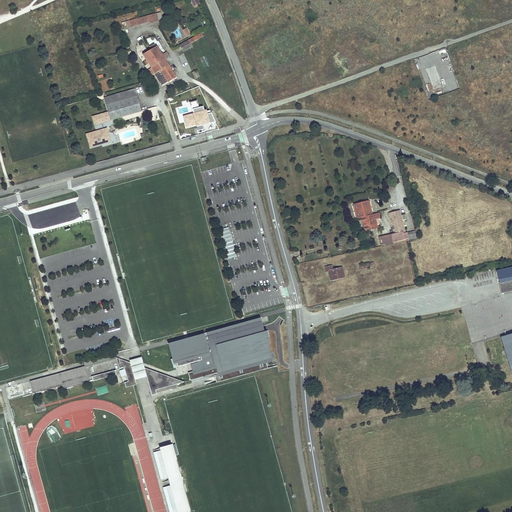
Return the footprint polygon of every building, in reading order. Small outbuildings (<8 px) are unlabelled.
[(148,23),(158,20),(156,13),(125,21),(127,27),(148,21),(148,23)] [(183,51),(191,46),(189,43),(202,36),(200,32),(179,45),(183,51)] [(162,85),(175,76),(164,59),(162,55),(154,43),(149,46),(151,48),(143,54),(146,60),(148,63),(151,67),(155,72),(154,73),(162,85)] [(426,68),(433,89),(443,86),(435,65),(426,68)] [(95,124),(141,111),(134,88),(104,97),(108,112),(93,116),(95,124)] [(194,113),(188,115),(183,116),(186,127),(191,125),(196,124),(196,125),(197,126),(215,121),(211,113),(210,110),(207,111),(207,110),(204,110),(203,106),(193,109),(194,113)] [(107,132),(104,132),(103,129),(87,134),(90,146),(107,141),(108,138),(107,132)] [(361,217),(364,231),(366,231),(376,228),(377,228),(375,219),(374,214),(371,214),(370,215),(367,201),(354,204),(357,218),(361,217)] [(408,235),(415,233),(414,230),(406,232),(404,232),(404,231),(402,231),(401,227),(399,219),(398,215),(397,212),(388,214),(389,218),(391,218),(395,234),(378,238),(380,244),(397,240),(397,239),(404,237),(404,238),(408,237),(408,235)] [(228,227),(218,229),(227,259),(236,256),(234,249),(228,227)] [(331,280),(344,277),(342,267),(333,269),(332,266),(325,267),(326,271),(329,271),(331,280)] [(499,280),(511,276),(511,266),(501,269),(497,270),(499,280)] [(511,280),(499,283),(502,293),(511,290),(511,280)] [(272,361),(270,349),(269,347),(270,344),(269,341),(269,338),(269,335),(268,332),(267,330),(265,330),(261,317),(168,343),(174,364),(176,363),(178,367),(190,364),(192,371),(188,373),(190,380),(217,372),(219,376),(272,361)] [(511,333),(501,337),(511,373),(511,333)] [(130,363),(135,380),(147,377),(144,367),(141,357),(129,360),(130,363)] [(120,363),(118,363),(119,368),(124,367),(128,382),(124,383),(126,387),(136,384),(135,380),(130,363),(118,358),(120,363)] [(55,374),(57,379),(60,378),(59,375),(84,368),(86,376),(87,375),(84,366),(55,374)] [(159,373),(144,367),(147,377),(151,395),(157,394),(156,393),(172,389),(171,386),(176,384),(183,382),(168,377),(167,379),(163,378),(163,375),(158,374),(159,373)] [(55,374),(30,381),(32,388),(34,387),(35,390),(32,390),(33,393),(59,386),(58,385),(62,384),(62,385),(63,389),(89,382),(87,375),(86,376),(84,368),(59,375),(60,378),(57,379),(55,374)] [(112,371),(91,376),(92,381),(114,375),(112,371)] [(184,382),(159,373),(158,374),(163,375),(163,378),(167,379),(168,377),(183,382),(184,382)] [(193,384),(195,388),(205,383),(203,379),(193,384)] [(98,395),(108,392),(106,385),(96,388),(98,395)] [(172,444),(152,449),(161,479),(169,477),(171,485),(163,487),(169,511),(187,511),(191,511),(172,444)]
